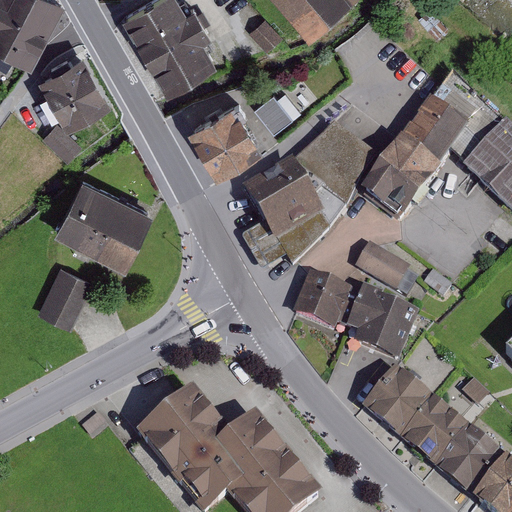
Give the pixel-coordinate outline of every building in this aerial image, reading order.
[(0,0),(0,69),(6,73),(14,58),(31,66),(63,7),(50,0),(0,0)] [(178,0),(156,0),(125,18),(169,93),(218,64),(204,41),(212,36),(194,6),(185,11),(178,0)] [(274,0),(309,43),(352,0),(274,0)] [(282,39),(265,19),(249,34),(267,53),(282,39)] [(84,56),(39,81),(67,132),(112,108),(84,56)] [(431,104),(362,196),(397,224),(401,220),(405,223),(451,157),(466,170),(462,172),(511,217),(511,131),(506,125),(504,127),(453,79),(435,107),(431,104)] [(294,120),(274,95),(255,111),(275,135),(294,120)] [(235,104),(188,131),(216,180),(263,152),(246,122),(249,121),(240,106),(237,108),(235,104)] [(82,147),(57,124),(42,140),(67,163),(82,147)] [(294,163),(243,193),(262,229),(245,238),(243,240),(243,244),(260,270),(262,272),(265,271),(286,259),(293,269),(330,232),(346,211),(357,189),(377,162),(334,132),(294,163)] [(83,179),(54,235),(125,271),(154,215),(83,179)] [(370,247),(356,271),(397,295),(398,293),(407,299),(419,279),(409,273),(410,271),(370,247)] [(38,315),(72,331),(94,283),(61,268),(38,315)] [(453,286),(433,272),(424,284),(444,299),(453,286)] [(362,297),(310,277),(294,318),(336,335),(339,327),(348,330),(362,297)] [(364,292),(362,297),(348,330),(347,333),(358,337),(353,348),(400,368),(419,321),(384,306),(386,301),(364,292)] [(396,374),(363,414),(401,446),(434,405),(396,374)] [(196,397),(140,442),(197,511),(213,511),(233,497),(245,511),(312,511),(322,505),(254,422),(231,440),(196,397)] [(434,405),(401,446),(436,474),(469,433),(434,405)] [(469,433),(436,474),(473,506),(507,466),(469,433)] [(507,466),(473,506),(480,511),(511,511),(511,465),(510,468),(507,466)]
